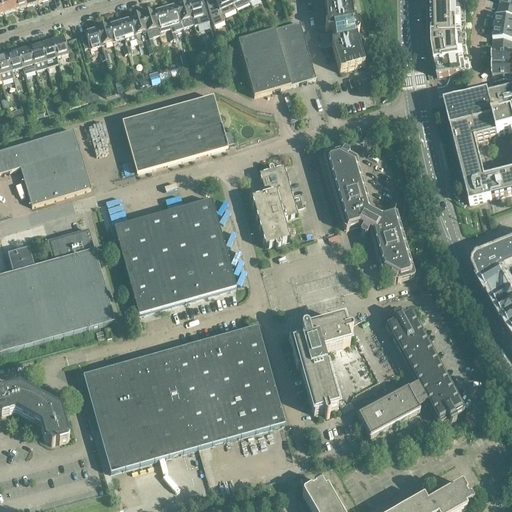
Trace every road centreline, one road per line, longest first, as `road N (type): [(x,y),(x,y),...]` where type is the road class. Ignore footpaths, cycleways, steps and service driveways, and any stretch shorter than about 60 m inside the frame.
road 1 (unclassified): [(0,230),(225,165)]
road 2 (unclassified): [(272,333),(225,165)]
road 3 (residential): [(417,108),(462,98),(477,86),(483,0)]
road 4 (secondary): [(452,248),(417,108)]
road 5 (unclassified): [(345,407),(397,376),(371,303)]
road 6 (residential): [(132,0),(0,39)]
road 7 (unclassified): [(307,464),(272,333)]
road 8 (unclassified): [(294,144),(417,108)]
